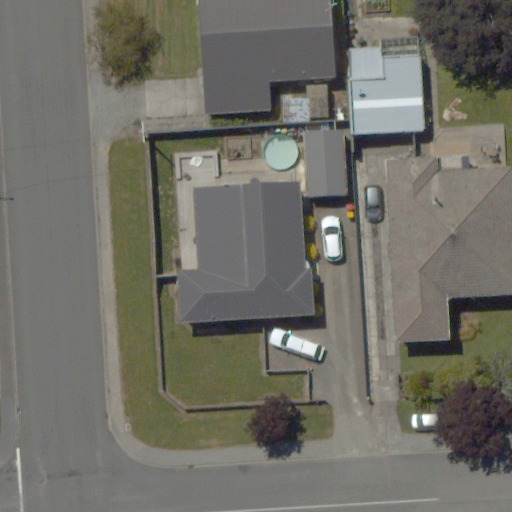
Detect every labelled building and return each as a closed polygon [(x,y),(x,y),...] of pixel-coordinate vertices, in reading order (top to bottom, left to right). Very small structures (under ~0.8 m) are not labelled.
[(321,0),(188,0),(198,120),(271,114),(269,78),(327,74),(321,0)] [(345,37),(347,134),(426,132),(424,35),(345,37)] [(342,127),(303,129),(305,190),(344,189),(342,127)] [(511,178),(511,166),(384,171),(389,334),(449,332),(448,290),(511,287),(511,178)] [(309,317),(300,179),(191,186),(196,265),(171,266),(175,326),(309,317)]
